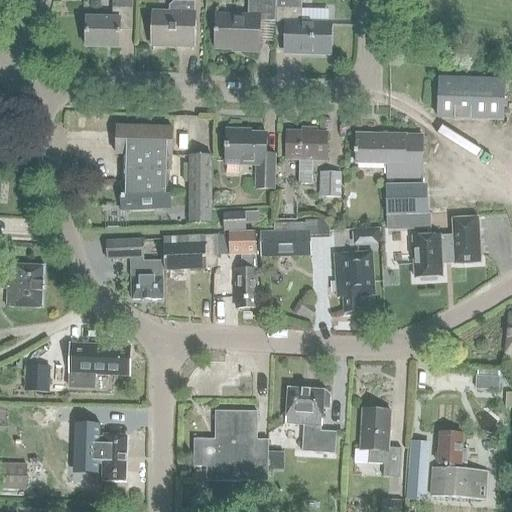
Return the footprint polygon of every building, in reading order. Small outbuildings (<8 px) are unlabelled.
[(84,19),(83,48),(118,49),(118,31),(130,31),(130,0),(111,0),(111,19),(84,19)] [(217,17),(216,50),(244,51),(244,53),(259,53),(259,24),(274,24),(274,0),(248,0),(248,17),(217,17)] [(300,26),(300,0),(276,0),(275,37),(287,37),(287,54),(327,55),(328,26),(300,26)] [(153,50),(193,51),(194,7),(174,6),(171,12),(169,18),(154,18),(153,50)] [(438,82),(438,122),(503,123),(504,83),(438,82)] [(172,129),(116,127),(115,155),(130,156),(129,184),(121,184),(122,212),(170,210),(169,172),(170,157),(171,157),(172,129)] [(225,174),(239,174),(239,165),(255,166),(255,188),(271,189),(272,165),(264,165),(265,135),(250,135),(250,131),(226,131),(225,174)] [(312,186),(313,162),(326,162),(327,134),(287,133),(286,162),(300,162),(299,186),(312,186)] [(358,135),(357,140),(357,164),(387,165),(386,181),(421,182),(421,167),(423,167),(424,137),(407,137),(407,136),(358,135)] [(481,176),(486,166),(441,148),(437,158),(481,176)] [(211,225),(211,157),(189,157),(190,225),(211,225)] [(324,174),(324,198),(340,198),(341,174),(324,174)] [(426,214),(425,187),(386,188),(387,229),(440,228),(440,213),(426,214)] [(225,217),(225,233),(245,232),(245,225),(259,224),(258,216),(225,217)] [(454,266),(480,264),(478,219),(452,221),(453,237),(440,238),(440,237),(412,239),(414,280),(420,280),(421,283),(436,282),(436,279),(442,278),(441,263),(454,262),(454,266)] [(262,258),(310,259),(310,240),(330,240),(331,223),(307,223),(307,225),(275,225),(275,233),(262,233),(262,258)] [(354,230),(355,248),(382,247),(381,230),(354,230)] [(255,234),(229,235),(230,257),(242,257),(242,270),(236,271),(237,310),(257,309),(255,234)] [(164,239),(165,272),(205,271),(205,266),(217,266),(216,238),(164,239)] [(131,260),(131,272),(130,272),(131,301),(162,301),(161,263),(143,263),(142,241),(106,242),(106,261),(131,260)] [(337,299),(343,299),(344,314),(360,313),(359,298),(375,297),(372,254),(334,256),(337,299)] [(45,267),(9,266),(8,278),(0,277),(0,290),(8,291),(8,308),(44,309),(45,267)] [(128,376),(129,349),(70,346),(69,389),(94,390),(94,375),(128,376)] [(25,366),(24,380),(49,380),(50,366),(25,366)] [(499,378),(476,377),(475,390),(499,391),(499,378)] [(324,391),(286,389),(284,425),(303,426),(301,453),(334,455),(335,434),(320,433),(322,410),(326,410),(329,408),(330,397),(324,391)] [(360,451),(355,450),(354,464),(383,465),(382,479),(400,480),(401,450),(388,449),(390,412),(362,411),(360,451)] [(214,413),(214,441),(193,441),(193,468),(207,469),(206,483),(267,484),(268,441),(257,441),(257,414),(214,413)] [(45,430),(43,469),(65,469),(65,481),(126,483),(127,436),(93,435),(93,432),(45,430)] [(441,434),(439,455),(436,455),(436,463),(438,464),(438,466),(442,466),(442,471),(432,470),(430,498),(484,502),(486,473),(465,472),(467,452),(461,451),(462,436),(441,434)] [(428,445),(412,444),(408,500),(424,501),(428,445)] [(0,491),(24,492),(25,468),(0,467),(0,491)] [(190,479),(190,471),(181,471),(181,479),(190,479)] [(380,511),(401,511),(402,503),(381,502),(380,511)]
